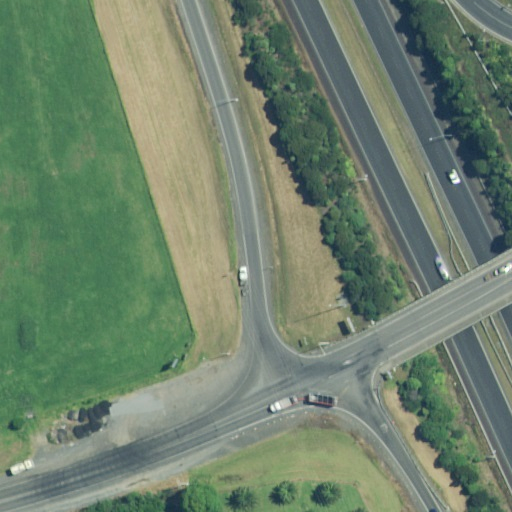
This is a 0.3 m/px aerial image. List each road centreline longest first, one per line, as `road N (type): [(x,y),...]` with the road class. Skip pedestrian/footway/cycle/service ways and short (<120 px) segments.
road 1 (motorway): [(511,450),(303,0)]
road 2 (motorway): [(280,394),(262,341),(233,148),(186,0)]
road 3 (motorway): [(362,0),(511,321)]
road 4 (tertiary): [(0,501),(118,464),(280,394)]
road 5 (tertiary): [(337,367),(511,274)]
road 6 (motorway): [(434,511),(337,367)]
